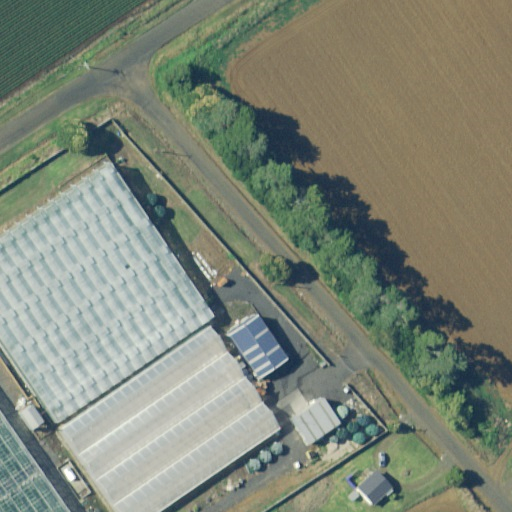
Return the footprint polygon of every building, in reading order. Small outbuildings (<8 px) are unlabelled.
[(108,171),(0,241),(0,349),(45,417),(202,314),(108,171)] [(247,365),(250,370),(256,379),(284,360),(254,316),(226,335),(239,354),(247,365)] [(216,329),(59,435),(111,511),(173,511),(288,435),(216,329)] [(320,398),(289,418),(306,445),(337,425),(320,398)] [(42,423),(30,404),(16,412),(28,432),(42,423)] [(68,511),(0,416),(0,511),(68,511)] [(390,490),(374,470),(354,487),(370,506),(390,490)]
